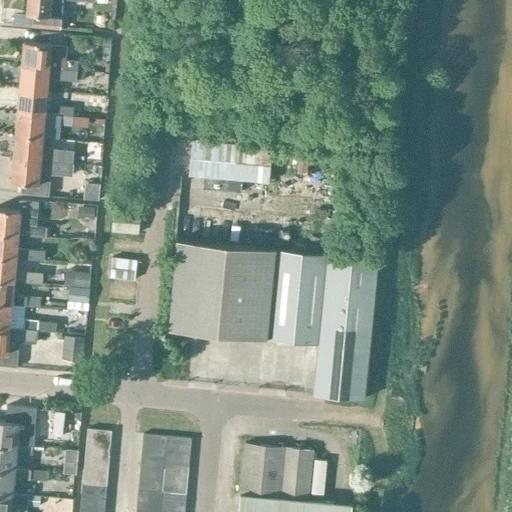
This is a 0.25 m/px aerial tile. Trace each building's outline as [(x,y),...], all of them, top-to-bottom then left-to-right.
[(26,0),(25,15),(32,16),(31,28),(59,31),(62,1),(78,3),(79,0),(92,1),(92,0),(26,0)] [(20,67),(76,72),(78,60),(66,59),(67,45),(62,44),(63,34),(38,32),(37,45),(22,43),(20,67)] [(104,38),(102,57),(111,58),(112,47),(112,39),(111,38),(104,38)] [(20,67),(18,90),(45,92),(46,79),(76,82),(76,80),(76,72),(20,67)] [(84,73),(76,72),(76,80),(84,81),(84,73)] [(16,113),(43,116),(45,92),(18,90),(16,113)] [(58,117),(72,118),(73,106),(59,105),(58,117)] [(16,113),(13,136),(41,139),(42,123),(57,125),(58,117),(43,116),(16,113)] [(72,126),(72,118),(58,117),(57,125),(72,126)] [(11,159),(72,165),(73,150),(40,146),(41,139),(13,136),(11,159)] [(188,176),(269,183),(273,148),(192,141),(188,176)] [(11,159),(9,183),(19,184),(18,194),(46,197),(48,182),(48,175),(71,178),(72,165),(11,159)] [(83,194),(86,180),(72,177),(69,191),(83,194)] [(84,191),(83,199),(98,200),(99,192),(84,191)] [(0,235),(16,237),(44,239),(45,229),(34,228),(37,203),(18,202),(17,212),(0,210),(0,235)] [(82,218),(94,220),(95,208),(83,206),(82,218)] [(111,234),(137,236),(139,214),(113,212),(111,234)] [(0,258),(14,260),(42,262),(43,253),(15,250),(16,237),(0,235),(0,258)] [(92,254),(94,242),(87,241),(85,253),(92,254)] [(362,400),(367,349),(375,259),(174,242),(166,332),(316,345),(312,396),(362,400)] [(0,282),(12,284),(40,286),(41,276),(13,273),(14,260),(0,258),(0,282)] [(108,279),(133,282),(135,263),(110,260),(108,279)] [(87,287),(89,272),(70,270),(69,285),(71,286),(87,287)] [(0,306),(10,307),(37,310),(38,301),(10,298),(12,284),(0,282),(0,306)] [(87,287),(71,286),(70,300),(86,301),(87,291),(87,287)] [(49,319),(72,320),(72,304),(50,303),(49,319)] [(0,306),(0,329),(7,330),(10,307),(0,306)] [(21,332),(35,333),(36,323),(22,322),(21,332)] [(21,332),(7,330),(0,329),(0,364),(15,366),(17,343),(34,344),(35,333),(21,332)] [(63,334),(62,347),(71,347),(70,360),(81,361),(83,336),(63,334)] [(0,423),(0,445),(25,448),(27,432),(33,432),(34,422),(35,411),(17,409),(16,420),(16,425),(0,423)] [(85,442),(109,444),(110,432),(86,430),(85,442)] [(141,447),(165,449),(166,438),(142,435),(141,447)] [(165,452),(189,454),(191,440),(166,438),(165,449),(165,452)] [(109,444),(85,442),(84,453),(108,455),(109,444)] [(0,445),(0,470),(12,471),(14,456),(31,457),(32,448),(25,448),(0,445)] [(347,511),(348,504),(305,501),(309,452),(243,446),(237,511),(347,511)] [(164,460),(165,452),(165,449),(141,447),(140,458),(164,460)] [(66,448),(65,456),(77,457),(78,449),(66,448)] [(165,452),(164,460),(163,465),(188,468),(189,454),(165,452)] [(83,464),(106,466),(108,455),(84,453),(83,464)] [(163,471),(163,465),(164,460),(140,458),(139,469),(163,471)] [(82,474),(105,477),(106,466),(83,464),(82,474)] [(163,465),(163,471),(162,479),(187,481),(188,468),(163,465)] [(162,482),(162,479),(163,471),(139,469),(138,480),(162,482)] [(0,494),(10,496),(11,480),(28,482),(46,484),(47,475),(12,471),(0,470),(0,494)] [(82,474),(81,486),(104,488),(105,477),(82,474)] [(160,493),(185,496),(187,481),(162,479),(162,482),(160,493)] [(137,491),(160,493),(162,482),(138,480),(137,491)] [(104,488),(81,486),(79,497),(103,500),(104,488)] [(160,493),(137,491),(136,491),(135,502),(159,505),(160,493)] [(159,505),(159,507),(184,509),(185,496),(160,493),(159,505)] [(0,511),(25,511),(26,508),(27,498),(10,496),(0,494),(0,511)] [(103,500),(79,497),(78,509),(102,511),(103,500)] [(27,498),(26,508),(37,509),(38,499),(27,498)] [(135,502),(134,511),(158,511),(159,507),(159,505),(135,502)]
